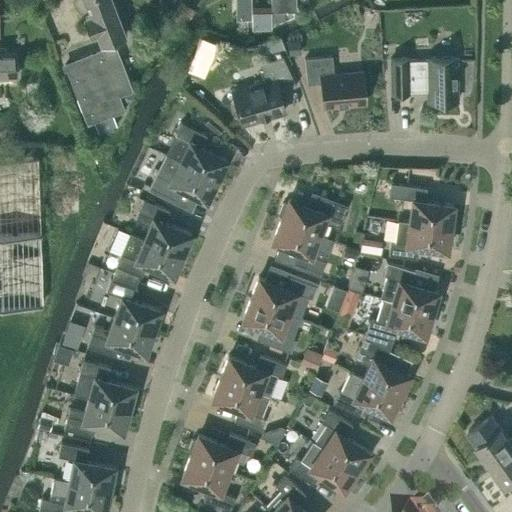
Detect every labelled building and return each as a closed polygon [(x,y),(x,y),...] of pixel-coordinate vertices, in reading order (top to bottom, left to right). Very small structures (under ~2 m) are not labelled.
[(85,0),(91,14),(85,17),(86,17),(92,34),(97,32),(104,50),(65,64),(87,123),(95,120),(99,131),(117,125),(113,113),(125,109),(118,91),(129,87),(112,44),(118,42),(117,39),(125,36),(111,0),(85,0)] [(238,0),(239,12),(252,11),(251,0),(238,0)] [(285,20),(284,11),(297,11),(296,0),(271,0),(272,5),(272,11),(272,22),(285,20)] [(253,5),(253,29),(267,28),(272,28),(272,26),(272,22),(272,11),(272,5),(253,5)] [(221,46),(206,33),(192,50),(206,63),(221,46)] [(184,38),(169,39),(170,51),(185,50),(184,38)] [(268,38),(257,42),(257,43),(258,46),(260,54),(272,51),(270,44),(269,40),(268,38)] [(300,53),(298,39),(288,40),(289,54),(300,53)] [(0,73),(16,73),(16,77),(18,77),(17,51),(6,52),(6,45),(0,44),(0,73)] [(332,55),(305,58),(307,84),(321,83),(323,106),(366,102),(363,71),(334,75),(332,55)] [(266,82),(233,92),(242,123),(285,111),(279,90),(296,85),(283,56),(281,57),(267,61),(261,63),(266,82)] [(428,90),(428,101),(457,100),(456,57),(427,58),(427,59),(410,59),(410,56),(389,57),(390,91),(408,91),(428,90)] [(211,113),(204,122),(217,133),(224,124),(211,113)] [(181,122),(165,154),(216,179),(217,177),(222,176),(226,167),(224,163),(226,159),(201,146),(207,134),(181,122)] [(206,199),(216,179),(165,154),(149,186),(175,198),(180,187),(206,199)] [(38,156),(0,157),(0,305),(42,304),(40,234),(41,234),(38,156)] [(413,199),(410,221),(450,226),(453,204),(425,200),(427,187),(391,182),(389,195),(413,199)] [(282,217),(281,219),(319,233),(323,222),(339,225),(346,206),(320,195),(316,208),(289,198),(287,202),(283,203),(279,213),(282,217)] [(183,251),(187,250),(191,241),(189,237),(191,233),(164,222),(170,209),(144,199),(135,218),(149,227),(144,238),(182,254),(183,251)] [(319,233),(281,219),(273,240),(299,250),(294,263),(321,273),(329,253),(314,245),(319,233)] [(450,229),(450,226),(410,221),(398,219),(395,241),(390,241),(389,254),(417,258),(418,245),(447,249),(447,244),(451,242),(453,232),(450,229)] [(181,256),(182,254),(144,238),(144,239),(129,232),(121,252),(116,265),(113,271),(137,280),(139,275),(142,275),(147,263),(173,275),(175,270),(179,269),(183,260),(181,256)] [(392,301),(431,312),(438,290),(414,283),(418,271),(387,261),(383,274),(385,275),(379,297),(382,298),(392,301)] [(114,317),(152,330),(160,309),(133,299),(138,287),(135,286),(137,280),(113,271),(106,290),(122,296),(114,317)] [(251,298),(300,317),(308,296),(312,297),(316,285),(290,274),(285,287),(259,276),(251,298)] [(333,284),(329,294),(343,300),(346,290),(333,284)] [(292,337),(300,317),(251,298),(242,319),(269,329),(264,341),(291,351),(296,339),(292,337)] [(344,298),(336,322),(346,326),(355,302),(344,298)] [(365,334),(392,344),(394,338),(398,326),(425,334),(431,312),(392,301),(382,298),(376,319),(371,317),(367,330),(365,334)] [(118,342),(145,351),(152,330),(114,317),(110,328),(94,325),(87,345),(114,355),(118,342)] [(65,333),(62,341),(66,343),(77,347),(80,338),(69,334),(65,333)] [(400,394),(410,373),(384,361),(390,349),(392,344),(365,334),(364,337),(355,356),(369,365),(363,377),(400,394)] [(338,349),(326,344),(321,357),(333,362),(338,349)] [(306,346),(300,361),(316,368),(322,353),(306,346)] [(228,355),(220,376),(258,391),(266,370),(281,376),(286,363),(260,353),(255,365),(228,355)] [(89,397),(128,408),(134,387),(107,379),(110,366),(83,359),(79,372),(73,393),(89,397)] [(348,370),(339,389),(333,402),(359,414),(364,402),(390,414),(400,394),(363,377),(348,370)] [(258,391),(220,376),(212,397),(239,408),(234,420),(260,430),(265,418),(261,416),(268,395),(258,391)] [(306,390),(316,394),(318,389),(315,387),(317,382),(310,379),(306,390)] [(95,423),(122,430),(128,408),(89,397),(86,409),(70,407),(64,428),(91,435),(95,423)] [(327,423),(314,441),(356,470),(369,451),(345,435),(353,424),(329,408),(322,419),(327,423)] [(511,436),(509,438),(492,414),(467,431),(492,466),(511,451),(511,436)] [(37,426),(50,430),(53,418),(48,417),(41,415),(37,426)] [(190,455),(228,469),(233,457),(242,462),(246,453),(251,455),(256,442),(230,432),(225,444),(198,434),(196,438),(192,439),(189,449),(191,453),(190,455)] [(354,472),(356,470),(314,441),(314,442),(322,448),(310,465),(297,457),(289,468),(312,483),(320,473),(343,489),(346,485),(350,485),(356,476),(354,472)] [(70,480),(110,488),(114,466),(86,460),(88,447),(61,442),(58,455),(74,458),(70,480)] [(506,485),(509,483),(511,486),(511,451),(492,466),(506,485)] [(228,469),(190,455),(182,476),(208,486),(204,499),(230,509),(235,496),(220,490),(228,469)] [(272,511),(273,511),(306,511),(296,503),(305,493),(284,473),(275,483),(287,495),(272,511)] [(106,506),(110,504),(112,494),(109,491),(110,488),(70,480),(54,477),(51,491),(49,499),(41,497),(39,511),(46,511),(75,511),(77,505),(105,510),(106,506)] [(436,511),(428,500),(409,511),(436,511)]
